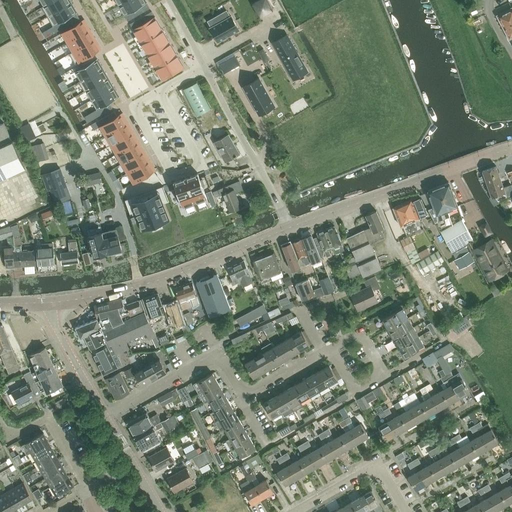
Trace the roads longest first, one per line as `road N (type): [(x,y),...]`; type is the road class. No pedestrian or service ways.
road 1 (residential): [(49,302),(186,271),(290,227)]
road 2 (residential): [(290,227),(511,147)]
road 3 (residential): [(290,227),(203,63)]
road 4 (residential): [(105,416),(219,353),(244,398)]
road 5 (residential): [(406,511),(376,468),(294,511)]
road 6 (residential): [(331,348),(355,391),(384,375),(364,339),(344,341)]
road 7 (residential): [(159,92),(133,106),(171,176),(202,166)]
road 8 (residential): [(49,302),(105,416)]
